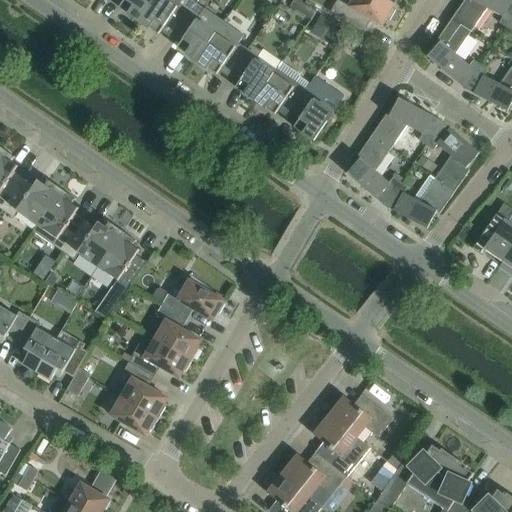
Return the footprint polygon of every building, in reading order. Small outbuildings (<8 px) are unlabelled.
[(139,21),(153,0),(115,0),(121,4),(119,8),(139,21)] [(170,38),(189,10),(180,3),(182,0),(153,0),(139,21),(158,35),(161,31),(170,38)] [(382,27),(395,4),(387,0),(337,0),(330,12),(364,32),(371,20),(382,27)] [(464,0),(452,18),(471,32),(486,9),(502,17),(499,23),(506,28),(511,19),(511,1),(511,0),(464,0)] [(197,61),(224,22),(204,8),(199,16),(189,10),(170,38),(180,44),(177,48),(197,61)] [(456,54),(471,32),(452,18),(437,40),(440,42),(427,57),(456,82),(457,80),(466,86),(480,65),(473,60),(469,66),(456,54)] [(229,78),(251,45),(247,50),(238,43),(244,35),(224,22),(197,61),(217,75),(219,71),(229,78)] [(255,101),(277,70),(281,63),(263,50),(261,52),(251,45),(229,78),(238,84),(235,88),(255,101)] [(287,117),(306,90),(311,82),(310,81),(308,84),(299,77),(300,76),(281,63),(277,70),(255,101),(275,115),(277,111),(287,117)] [(511,66),(500,84),(484,76),(488,70),(480,65),(466,86),(475,92),(474,94),(507,112),(511,103),(511,66)] [(311,82),(306,90),(287,117),(296,124),(294,128),(310,138),(314,141),(340,103),(311,82)] [(386,114),(372,136),(391,149),(406,126),(422,134),(419,140),(426,145),(440,124),(431,118),(432,116),(399,98),(390,116),(386,114)] [(449,130),(440,124),(426,145),(433,150),(437,145),(450,156),(435,179),(454,192),(469,171),(466,168),(479,153),(451,129),(449,130)] [(375,171),(391,149),(372,136),(357,157),(360,159),(347,174),(375,199),(377,197),(386,203),(400,182),(393,177),(389,183),(375,171)] [(24,178),(14,172),(18,166),(11,162),(13,158),(14,158),(15,157),(1,147),(0,148),(0,208),(2,210),(24,178)] [(61,189),(47,180),(46,181),(47,181),(45,185),(38,180),(34,185),(24,178),(2,210),(13,218),(17,212),(37,225),(61,189)] [(440,214),(454,192),(435,179),(420,202),(404,193),(407,187),(400,182),(386,203),(395,210),(394,211),(427,229),(436,212),(440,214)] [(85,220),(75,213),(78,208),(72,203),(74,200),(75,200),(76,199),(61,189),(37,225),(33,231),(63,252),(85,220)] [(500,266),(511,247),(511,225),(496,215),(473,249),(482,256),(483,254),(500,266)] [(122,231),(108,222),(107,223),(108,223),(105,227),(98,222),(95,227),(85,220),(63,252),(74,260),(78,253),(97,267),(122,231)] [(136,255),(139,250),(132,246),(135,242),(136,242),(136,241),(122,231),(97,267),(117,280),(113,287),(124,295),(147,263),(136,255)] [(511,247),(500,266),(511,273),(511,247)] [(164,259),(154,253),(148,262),(157,269),(164,259)] [(51,273),(45,282),(52,286),(57,278),(51,273)] [(162,305),(184,317),(190,307),(213,321),(217,313),(219,314),(225,305),(223,303),(224,301),(210,293),(211,291),(213,292),(213,291),(190,275),(189,276),(191,277),(177,299),(168,294),(162,305)] [(68,297),(61,308),(71,314),(78,302),(75,301),(68,297)] [(15,344),(30,318),(19,311),(16,316),(0,305),(0,341),(2,343),(5,338),(15,344)] [(184,317),(162,305),(156,315),(166,321),(155,339),(192,361),(199,349),(197,348),(201,340),(178,327),(184,317)] [(37,373),(56,339),(38,328),(41,324),(30,318),(15,344),(25,349),(22,354),(27,357),(22,364),(37,373)] [(88,352),(82,349),(85,344),(61,330),(56,339),(37,373),(51,381),(55,374),(60,377),(63,372),(73,378),(79,368),(88,352)] [(192,361),(155,339),(146,334),(140,344),(139,344),(133,354),(129,362),(150,375),(156,365),(179,378),(184,371),(186,372),(192,361)] [(150,375),(129,362),(118,380),(128,386),(122,397),(159,419),(165,407),(163,406),(168,398),(144,385),(150,375)] [(90,375),(79,368),(73,378),(66,390),(78,397),(88,379),(90,375)] [(344,396),(329,416),(357,438),(365,428),(378,438),(393,419),(369,400),(368,402),(369,401),(373,404),(366,414),(344,396)] [(122,397),(111,416),(146,436),(150,429),(152,430),(159,419),(122,397)] [(357,438),(329,416),(313,435),(335,452),(327,462),(353,483),(358,476),(352,471),(361,459),(349,449),(357,438)] [(12,429),(0,422),(0,472),(6,476),(21,450),(10,444),(13,439),(8,436),(12,429)] [(462,503),(470,484),(467,483),(474,474),(466,468),(467,466),(441,449),(440,451),(432,446),(426,455),(424,452),(409,467),(407,465),(390,490),(386,487),(376,502),(390,510),(407,484),(443,508),(440,511),(464,511),(468,507),(462,503)] [(353,483),(327,462),(319,472),(298,455),(282,474),(310,496),(311,496),(319,486),(331,496),(341,484),(348,489),(353,483)] [(24,476),(33,481),(39,471),(30,466),(24,476)] [(318,511),(323,506),(311,496),(310,496),(282,474),(267,493),(288,510),(286,511),(318,511)] [(33,481),(24,476),(18,486),(27,492),(33,481)] [(70,503),(85,511),(101,511),(103,510),(105,511),(111,501),(81,483),(70,503)] [(511,511),(511,497),(503,491),(502,493),(497,490),(491,499),(489,497),(475,511),(468,507),(464,511),(511,511)] [(24,511),(40,511),(49,501),(37,492),(22,511),(24,511)] [(15,511),(17,509),(8,503),(2,511),(15,511)] [(85,511),(70,503),(64,511),(85,511)]
